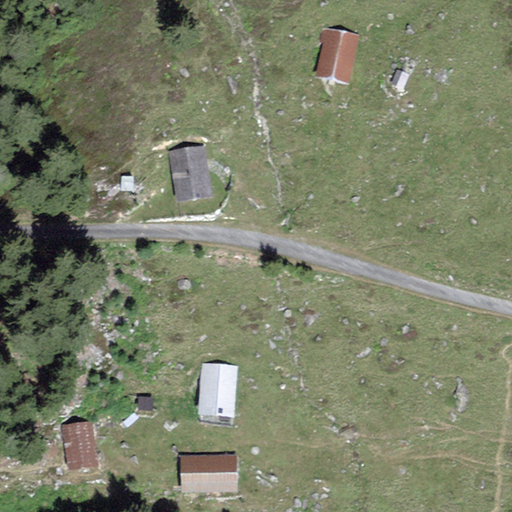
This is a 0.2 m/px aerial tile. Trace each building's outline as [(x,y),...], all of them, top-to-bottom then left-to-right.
[(326,43),(319,76),(346,83),(356,36),(323,29),(320,42),(326,43)] [(173,154),(179,199),(208,194),(201,150),(173,154)] [(204,367),(201,411),(231,414),(235,368),(204,367)] [(64,428),(70,469),(96,465),(90,424),(64,428)] [(185,459),(185,490),(233,489),(233,458),(185,459)]
